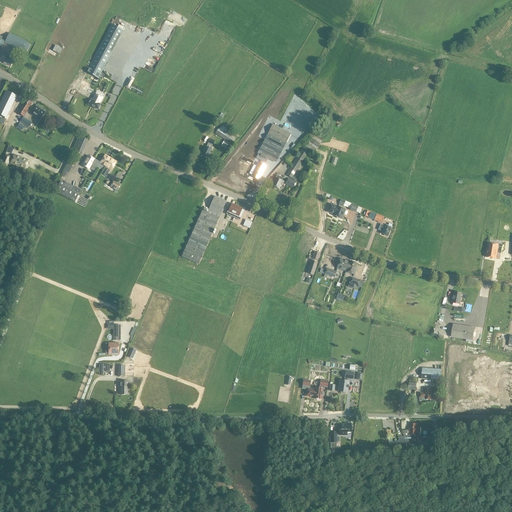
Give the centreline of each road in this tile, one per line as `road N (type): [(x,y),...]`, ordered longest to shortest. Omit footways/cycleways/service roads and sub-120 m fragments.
road 1 (unclassified): [(511,286),(364,254),(109,142),(0,72)]
road 2 (unclassified): [(511,417),(65,415)]
road 3 (tertiary): [(372,511),(511,470)]
